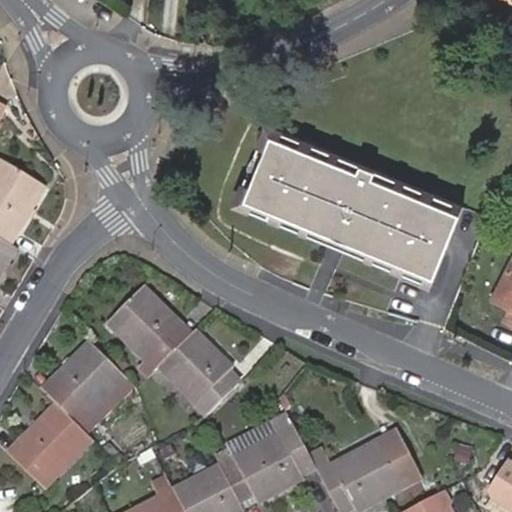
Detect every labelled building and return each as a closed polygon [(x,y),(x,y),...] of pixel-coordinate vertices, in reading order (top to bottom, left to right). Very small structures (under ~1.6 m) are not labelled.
[(269,150),(274,138),(362,173),(365,166),(270,128),(262,148),(269,150)] [(378,171),(365,166),(362,173),(274,138),(269,150),(262,148),(247,186),(254,188),(248,202),(436,277),(462,213),(375,178),(378,171)] [(18,234),(45,190),(0,161),(0,240),(3,242),(10,229),(18,234)] [(465,207),(378,171),(375,178),(462,213),(465,207)] [(254,188),(247,186),(239,206),(434,284),(436,277),(248,202),(254,188)] [(10,229),(3,242),(10,247),(18,234),(10,229)] [(0,240),(0,279),(17,251),(10,247),(3,242),(0,240)] [(511,265),(495,300),(511,308),(511,310),(507,320),(511,322),(511,265)] [(139,370),(148,378),(158,368),(185,342),(173,331),(181,324),(144,288),(107,325),(145,363),(139,370)] [(192,335),(181,324),(173,331),(185,342),(192,335)] [(233,370),(195,333),(192,335),(185,342),(158,368),(208,417),(238,387),(228,375),(233,370)] [(127,379),(90,342),(53,380),(60,386),(49,397),(56,404),(79,428),(127,379)] [(244,381),(233,370),(228,375),(238,387),(244,381)] [(88,436),(136,387),(127,379),(79,428),(88,436)] [(60,386),(53,380),(43,391),(49,397),(60,386)] [(88,436),(79,428),(56,404),(20,443),(26,449),(15,460),(46,491),(94,442),(88,436)] [(308,455),(286,414),(224,446),(232,459),(253,497),(257,506),(302,481),(299,473),(313,465),(308,455)] [(397,431),(331,466),(318,473),(338,511),(339,511),(352,506),(354,511),(356,511),(422,478),(397,431)] [(26,449),(20,443),(10,454),(15,460),(26,449)] [(110,444),(105,450),(120,464),(128,460),(110,444)] [(476,450),(459,445),(454,461),(470,467),(476,450)] [(322,448),(308,455),(313,465),(318,473),(331,466),(322,448)] [(253,497),(232,459),(173,490),(184,511),(243,511),(244,511),(240,504),(253,497)] [(318,473),(313,465),(299,473),(302,481),(318,473)] [(511,472),(496,497),(511,507),(511,472)] [(184,511),(173,490),(165,476),(150,484),(158,498),(131,511),(184,511)] [(452,507),(445,492),(413,508),(406,511),(451,511),(449,508),(452,507)]
